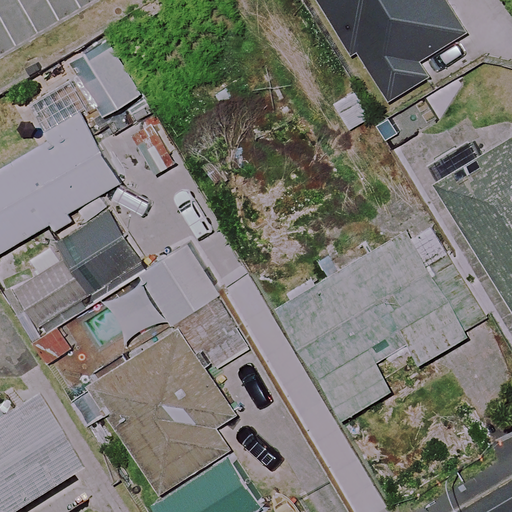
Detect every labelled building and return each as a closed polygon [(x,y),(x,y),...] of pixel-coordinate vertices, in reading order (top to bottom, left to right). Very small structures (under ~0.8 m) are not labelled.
[(465,34),(445,0),(321,0),(354,53),(358,51),(390,103),(429,80),(419,62),(465,34)] [(0,251),(126,179),(87,112),(48,134),(52,141),(0,170),(0,251)] [(240,167),(216,125),(191,139),(214,181),(240,167)] [(511,140),(483,159),(470,139),(421,170),(511,314),(511,140)] [(142,262),(111,210),(76,232),(107,283),(142,262)] [(489,324),(429,220),(283,304),(347,416),(397,388),(380,359),(412,340),(424,361),(489,324)] [(253,343),(196,241),(145,270),(177,329),(96,374),(162,491),(233,452),(218,425),(238,414),(212,367),(253,343)] [(95,298),(65,255),(18,287),(48,331),(95,298)] [(73,511),(90,503),(30,403),(0,420),(0,511),(73,511)] [(257,511),(261,509),(231,460),(158,504),(163,511),(257,511)]
